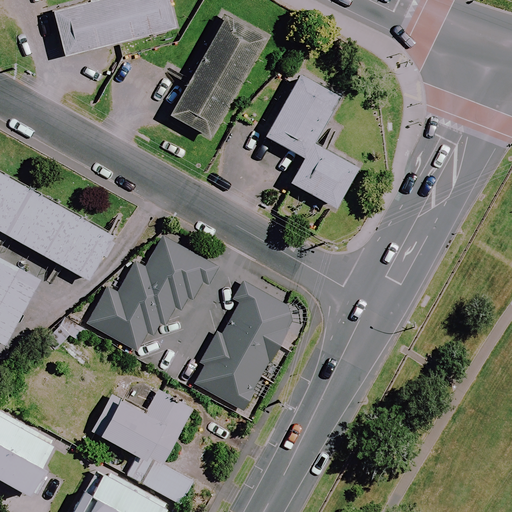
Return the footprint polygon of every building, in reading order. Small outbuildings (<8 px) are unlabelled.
[(170,30),(162,0),(88,0),(49,10),(61,58),(170,30)] [(262,40),(223,19),(168,117),(207,139),(262,40)] [(337,98),(298,77),(264,138),(301,159),(288,184),(333,209),(355,170),(311,145),(337,98)] [(110,237),(0,176),(0,233),(86,281),(110,237)] [(174,311),(181,315),(200,285),(204,288),(215,270),(164,238),(144,269),(133,262),(111,297),(104,293),(86,322),(134,352),(143,338),(149,341),(159,326),(163,328),(174,311)] [(39,281),(0,259),(0,345),(3,347),(39,281)] [(230,299),(236,303),(187,381),(240,415),(254,392),(250,390),(296,317),(241,282),(230,299)] [(75,328),(63,320),(52,339),(64,346),(75,328)] [(191,409),(156,390),(144,414),(109,395),(89,432),(131,455),(121,474),(178,505),(191,482),(160,465),(191,409)] [(54,443),(0,413),(0,480),(25,495),(54,443)] [(163,511),(167,506),(102,471),(80,511),(163,511)]
